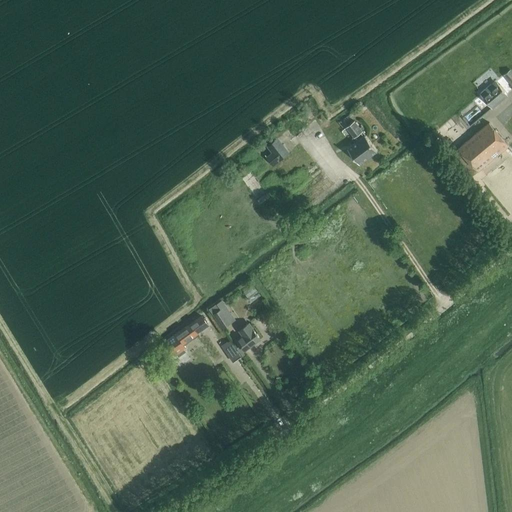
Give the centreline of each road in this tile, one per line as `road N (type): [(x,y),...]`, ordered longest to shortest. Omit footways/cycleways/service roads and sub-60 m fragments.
road 1 (unclassified): [(160,511),(315,410),(511,251)]
road 2 (track): [(122,511),(56,409)]
